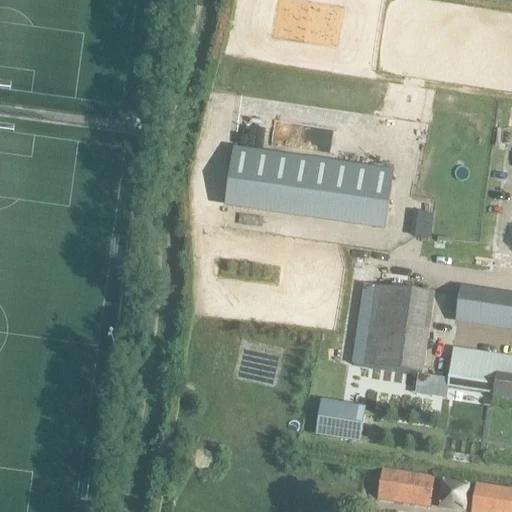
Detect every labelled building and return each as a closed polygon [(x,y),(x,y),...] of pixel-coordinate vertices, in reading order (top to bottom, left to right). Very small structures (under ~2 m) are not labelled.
[(420,88),(417,105),(432,108),(435,91),(420,88)] [(394,173),(234,149),(226,210),(385,234),(394,173)] [(511,295),(464,287),(458,323),(511,332),(511,295)] [(435,297),(376,288),(364,368),(424,377),(435,297)] [(511,359),(454,350),(449,391),(511,400),(511,359)] [(361,445),(367,409),(321,402),(316,438),(361,445)] [(384,473),(379,502),(430,509),(434,481),(384,473)] [(511,511),(511,492),(477,487),(473,511),(511,511)]
